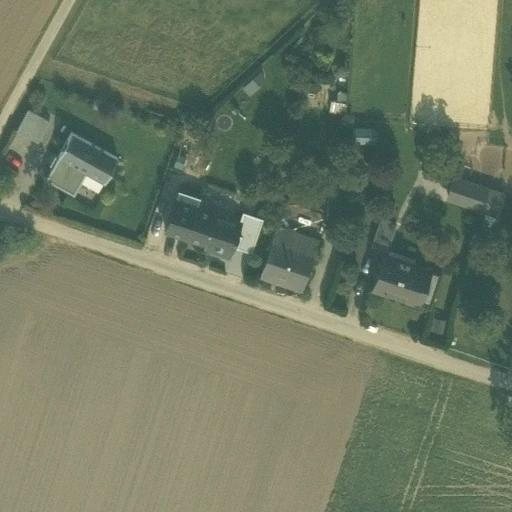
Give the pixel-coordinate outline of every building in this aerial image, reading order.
[(16,130),(38,142),(49,121),(28,109),(16,130)] [(71,132),(58,156),(86,172),(104,182),(118,158),(71,132)] [(74,195),(86,172),(58,156),(45,179),(74,195)] [(448,198),(479,209),(486,189),(455,178),(448,198)] [(328,198),(339,199),(340,181),(329,180),(328,198)] [(200,197),(178,189),(164,230),(206,243),(206,242),(231,251),(232,246),(240,222),(239,222),(212,212),(211,213),(196,208),(197,207),(200,197)] [(479,209),(494,214),(501,194),(486,189),(479,209)] [(326,220),(338,221),(339,199),(328,198),(326,220)] [(240,222),(232,246),(251,253),(263,218),(242,211),(239,222),(240,222)] [(371,243),(387,248),(396,222),(380,217),(371,243)] [(261,274),(301,287),(313,254),(296,248),(286,245),(291,232),(277,227),(272,240),(261,274)] [(296,248),(300,235),(291,232),(286,245),(296,248)] [(296,248),(313,254),(317,241),(300,235),(296,248)] [(231,251),(206,242),(206,243),(205,247),(229,255),(231,251)] [(373,288),(413,301),(425,267),(385,254),(373,288)] [(441,273),(425,267),(413,301),(430,307),(441,273)]
